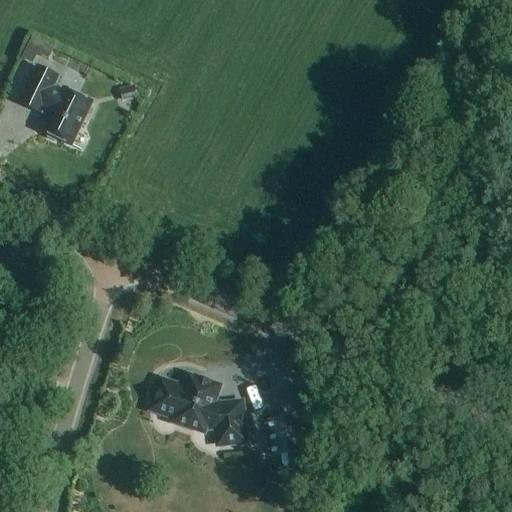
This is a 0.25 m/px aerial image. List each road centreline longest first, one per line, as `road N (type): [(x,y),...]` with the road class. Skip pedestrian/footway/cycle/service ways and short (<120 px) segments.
road 1 (unclassified): [(511,431),(116,259)]
road 2 (unclassified): [(36,511),(116,259)]
road 3 (unclassified): [(116,259),(0,208)]
